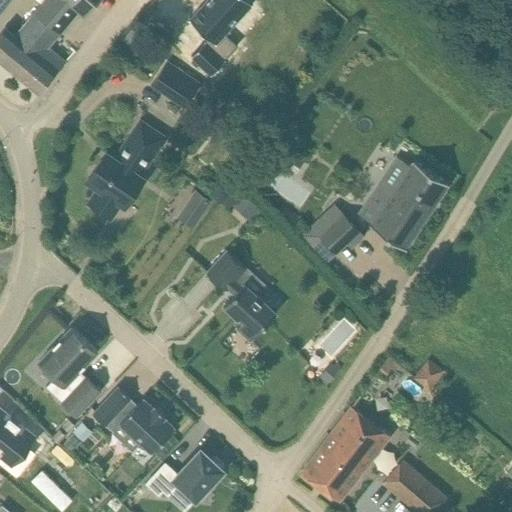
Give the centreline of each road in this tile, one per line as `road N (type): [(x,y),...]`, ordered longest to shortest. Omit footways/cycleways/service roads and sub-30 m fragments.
road 1 (unclassified): [(280,475),(511,127)]
road 2 (residential): [(280,475),(39,255)]
road 3 (track): [(511,127),(377,0)]
road 4 (unclassified): [(24,144),(131,0)]
